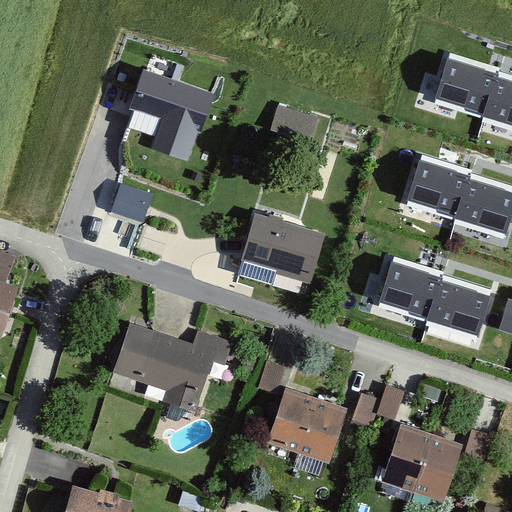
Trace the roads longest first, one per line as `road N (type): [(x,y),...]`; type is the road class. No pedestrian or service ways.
road 1 (residential): [(71,254),(511,396)]
road 2 (residential): [(71,254),(0,509)]
